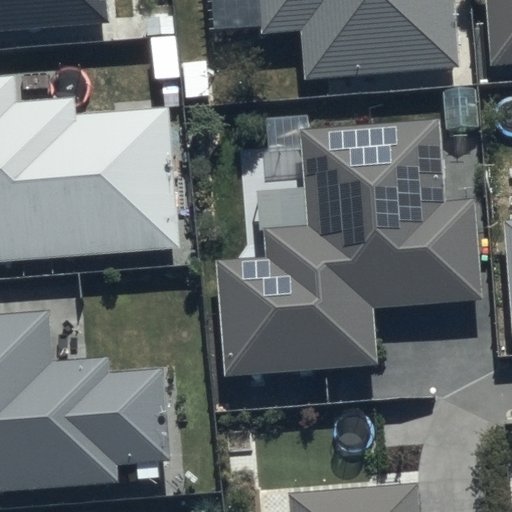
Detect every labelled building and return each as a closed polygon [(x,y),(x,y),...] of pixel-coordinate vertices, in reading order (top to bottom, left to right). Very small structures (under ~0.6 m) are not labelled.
[(0,0),(0,34),(110,26),(108,0),(0,0)] [(462,70),(456,0),(263,0),(267,34),(300,32),(305,84),(462,70)] [(511,0),(483,0),(489,73),(511,70),(511,0)] [(0,260),(179,248),(169,110),(79,116),(78,98),(20,102),(18,75),(0,76),(0,260)] [(439,118),(300,128),(307,227),(264,230),(267,261),(220,265),(228,376),(378,364),(374,309),(483,301),(475,199),(445,202),(439,118)] [(50,311),(0,314),(0,491),(120,482),(118,467),(172,463),(165,368),(112,372),(111,359),(54,363),(50,311)] [(422,511),(420,483),(288,494),(289,511),(422,511)]
